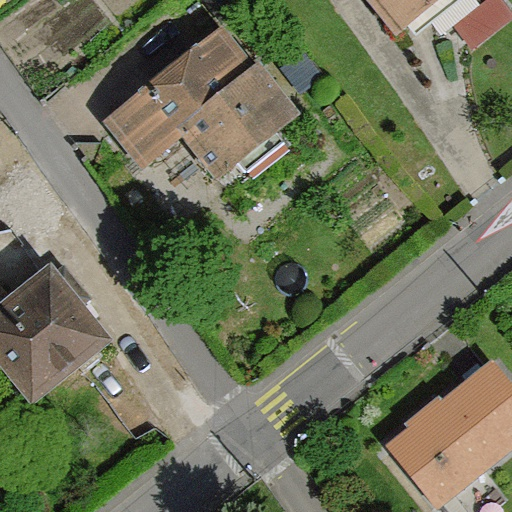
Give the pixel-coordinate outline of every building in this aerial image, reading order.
[(446,0),(371,0),(401,37),(446,0)] [(511,0),(489,0),(461,18),(477,43),(511,20),(511,0)] [(253,78),(223,40),(117,124),(148,163),(184,135),(220,179),(298,118),(261,70),(253,78)] [(71,212),(41,170),(0,197),(0,226),(18,251),(71,212)] [(103,343),(53,280),(0,322),(0,354),(36,397),(103,343)] [(511,447),(511,389),(496,370),(393,451),(417,482),(440,467),(458,490),(511,447)]
